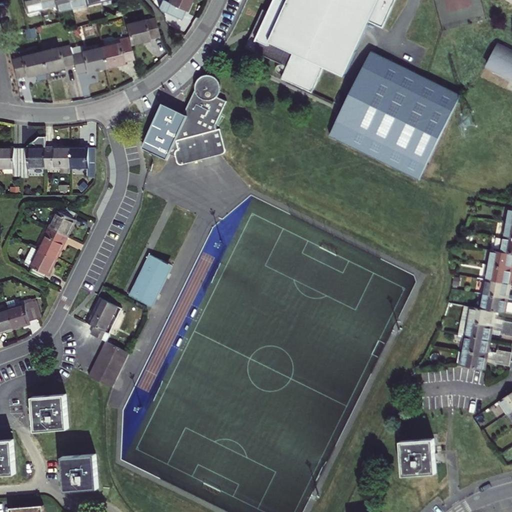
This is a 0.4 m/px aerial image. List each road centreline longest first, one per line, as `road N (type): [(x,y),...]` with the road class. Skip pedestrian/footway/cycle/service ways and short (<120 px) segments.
road 1 (residential): [(0,360),(51,330),(120,190),(121,160),(104,108)]
road 2 (residential): [(221,0),(177,64),(104,108)]
